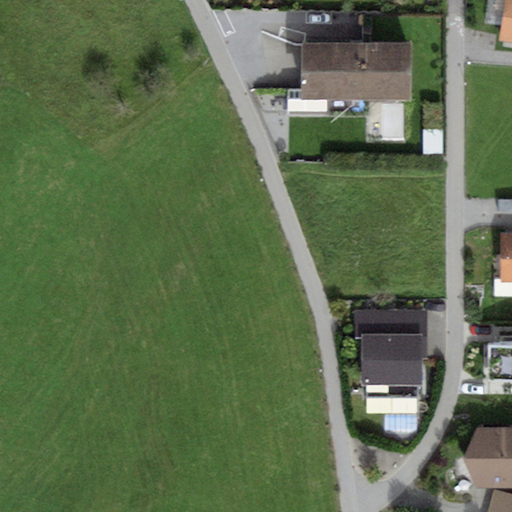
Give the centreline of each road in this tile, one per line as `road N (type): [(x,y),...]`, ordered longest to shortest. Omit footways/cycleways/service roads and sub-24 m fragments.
road 1 (residential): [(351,499),(409,471),(438,427),(450,384),(454,0)]
road 2 (residential): [(194,0),(314,285),(351,499)]
